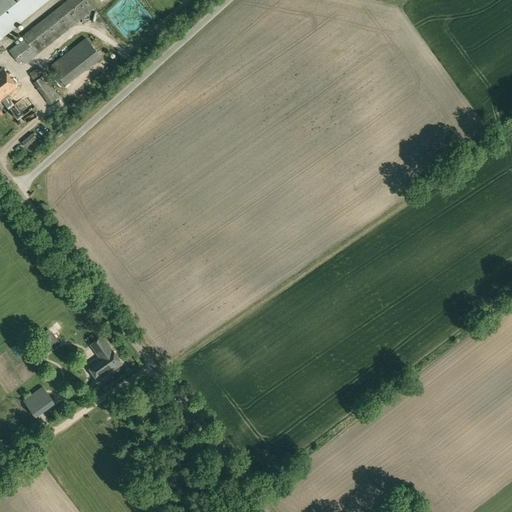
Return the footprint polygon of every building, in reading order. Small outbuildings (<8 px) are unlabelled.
[(0,0),(0,39),(0,40),(3,38),(2,37),(48,0),(0,0)] [(22,61),(24,64),(96,6),(90,0),(67,0),(22,36),(24,39),(9,51),(19,63),(22,61)] [(50,66),(66,86),(102,57),(86,38),(50,66)] [(29,74),(34,80),(44,73),(39,67),(29,74)] [(9,109),(18,120),(35,107),(19,86),(18,87),(3,68),(0,70),(0,101),(2,100),(9,109)] [(49,104),(59,97),(42,75),(33,83),(49,104)] [(22,142),(26,147),(36,138),(32,133),(22,142)] [(35,347),(43,357),(60,343),(53,334),(38,345),(35,347)] [(87,365),(98,381),(122,364),(111,348),(102,336),(90,344),(98,356),(87,365)] [(23,401),(36,418),(56,404),(43,387),(23,401)] [(132,397),(124,403),(128,408),(136,403),(132,397)] [(157,489),(163,497),(179,485),(173,477),(157,489)]
